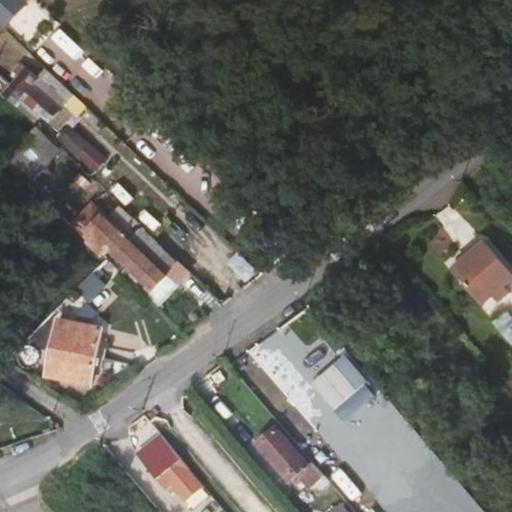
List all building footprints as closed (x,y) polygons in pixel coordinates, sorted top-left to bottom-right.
[(0,34),(5,38),(21,22),(0,2),(0,34)] [(72,138),(44,110),(49,105),(34,89),(24,97),(28,102),(10,119),(24,132),(32,125),(61,150),(72,138)] [(24,132),(13,145),(46,174),(56,162),(24,132)] [(13,145),(0,159),(0,178),(24,199),(46,174),(13,145)] [(108,255),(155,296),(145,307),(157,317),(180,290),(174,285),(175,284),(170,279),(168,281),(124,242),(127,239),(112,225),(109,229),(91,213),(71,235),(99,266),(108,255)] [(505,301),(511,295),(511,254),(505,247),(478,268),(505,301)] [(108,255),(99,266),(107,272),(127,291),(145,307),(155,296),(108,255)] [(107,272),(84,298),(105,316),(127,291),(107,272)] [(60,321),(51,380),(95,387),(105,328),(60,321)] [(296,427),(276,444),(316,490),(326,481),(331,487),(334,484),(343,476),(332,462),(327,466),(328,464),(296,427)] [(145,465),(172,497),(173,496),(178,501),(183,497),(193,508),(194,507),(209,495),(195,477),(197,476),(168,443),(145,465)] [(343,476),(334,484),(339,490),(348,482),(343,476)] [(209,495),(194,507),(198,511),(204,511),(216,502),(209,495)] [(368,511),(361,503),(351,511),(368,511)]
